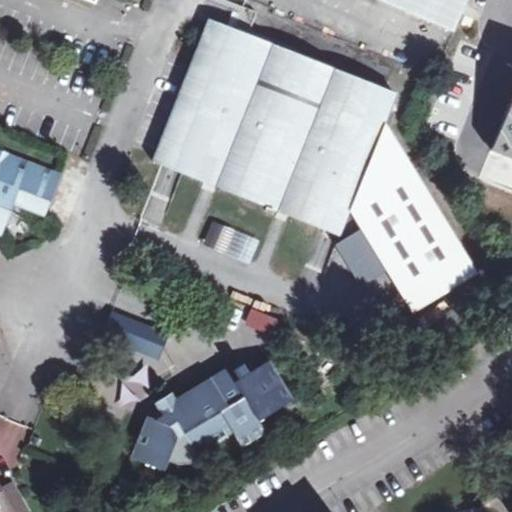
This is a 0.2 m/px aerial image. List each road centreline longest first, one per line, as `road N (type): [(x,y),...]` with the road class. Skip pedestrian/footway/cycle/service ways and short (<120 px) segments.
road 1 (unclassified): [(169,0),(69,273),(10,298),(0,294)]
road 2 (residential): [(286,511),(511,376)]
road 3 (unknown): [(86,221),(304,302)]
road 4 (unknown): [(47,282),(13,400)]
